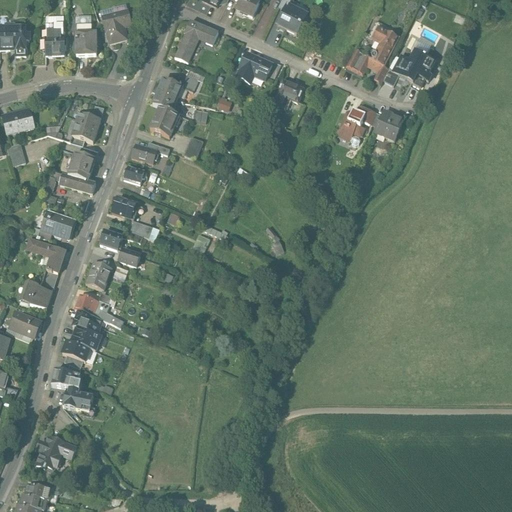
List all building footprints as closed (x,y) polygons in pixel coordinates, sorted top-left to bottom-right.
[(203,0),(202,2),(216,10),(220,2),(221,0),(203,0)] [(237,0),(236,3),(236,4),(239,6),(237,10),(244,13),(243,16),(253,20),(260,4),(251,0),(237,0)] [(284,0),(279,9),(284,12),(290,1),(288,0),(284,0)] [(306,19),(287,9),(278,27),(297,37),(306,19)] [(119,16),(103,20),(107,35),(108,35),(111,47),(127,43),(124,31),(131,29),(128,16),(119,18),(119,16)] [(185,37),(175,61),(190,68),(200,44),(213,50),(219,35),(190,23),(185,37)] [(63,27),(46,28),(46,40),(45,40),(45,42),(46,58),(64,58),(64,40),(63,40),(63,27)] [(91,27),(76,27),(76,58),(97,58),(97,44),(95,37),(92,37),(91,27)] [(25,30),(16,30),(16,31),(6,31),(0,30),(0,52),(16,52),(16,58),(26,58),(25,44),(29,44),(29,38),(25,38),(25,30)] [(383,47),(378,57),(377,57),(376,59),(375,58),(374,59),(373,59),(373,60),(373,61),(373,63),(361,57),(355,54),(346,70),(364,79),(369,69),(381,75),(384,69),(397,43),(379,33),(374,43),(383,47)] [(364,36),(355,54),(361,57),(370,40),(364,36)] [(45,42),(36,42),(30,65),(46,65),(46,58),(45,42)] [(416,54),(411,64),(402,60),(394,74),(400,78),(413,85),(421,90),(426,81),(429,83),(432,78),(429,76),(435,64),(416,54)] [(246,57),(236,81),(252,87),(255,80),(265,84),(267,78),(272,67),(246,57)] [(272,67),(267,78),(274,81),(280,69),(273,66),(272,67)] [(381,75),(376,84),(380,87),(382,83),(388,72),(384,69),(381,75)] [(394,74),(388,71),(388,72),(382,83),(394,90),(400,78),(394,74)] [(199,83),(187,78),(182,91),(194,96),(199,83)] [(182,91),(164,82),(158,96),(159,96),(165,99),(166,98),(177,103),(182,91)] [(304,93),(283,84),(273,109),(281,113),(286,101),(298,106),(304,93)] [(159,96),(158,96),(153,108),(160,111),(165,99),(159,96)] [(177,103),(166,98),(165,99),(160,111),(161,111),(171,116),(177,103)] [(221,100),(218,111),(231,115),(234,103),(221,100)] [(104,110),(95,107),(91,118),(100,121),(104,110)] [(355,116),(349,114),(346,115),(338,133),(340,137),(351,142),(350,144),(351,147),(355,149),(358,148),(360,144),(359,141),(360,139),(359,138),(359,137),(361,137),(364,130),(360,129),(362,124),(366,125),(371,113),(361,109),(358,110),(355,116)] [(171,116),(161,111),(151,133),(170,142),(179,120),(171,116)] [(23,113),(3,118),(7,134),(23,130),(24,132),(34,130),(31,116),(24,118),(23,113)] [(371,113),(366,125),(371,127),(377,115),(371,113)] [(208,116),(196,114),(194,124),(206,126),(208,116)] [(404,122),(385,114),(383,118),(378,130),(375,136),(376,137),(378,134),(387,138),(385,141),(394,145),(404,122)] [(91,118),(80,115),(72,138),(80,141),(93,145),(100,121),(91,118)] [(377,115),(371,127),(378,130),(383,118),(377,115)] [(47,130),(47,137),(56,140),(60,130),(47,130)] [(72,138),(68,136),(66,143),(78,147),(80,141),(72,138)] [(150,139),(141,136),(139,142),(148,145),(150,139)] [(203,145),(192,141),(185,159),(196,164),(203,145)] [(21,146),(7,150),(12,169),(26,165),(21,146)] [(160,150),(149,146),(147,152),(157,155),(157,156),(158,156),(160,150)] [(147,152),(135,148),(131,160),(153,168),(157,156),(157,155),(147,152)] [(95,161),(75,155),(68,177),(88,183),(95,161)] [(281,158),(274,167),(283,174),(290,165),(281,158)] [(144,175),(128,170),(126,175),(125,175),(123,181),(124,181),(123,182),(140,188),(142,182),(144,182),(146,176),(144,176),(144,175)] [(63,175),(54,173),(52,179),(61,182),(63,175)] [(68,177),(63,175),(61,182),(60,186),(92,196),(95,186),(68,177)] [(45,205),(59,211),(63,210),(65,203),(50,198),(56,181),(51,179),(44,197),(47,197),(45,205)] [(151,193),(142,190),(140,196),(149,199),(151,193)] [(137,207),(118,201),(112,216),(134,224),(137,215),(134,214),(137,207)] [(72,223),(46,214),(40,231),(51,236),(66,241),(72,223)] [(171,214),(168,224),(179,227),(181,217),(171,214)] [(153,231),(134,224),(130,233),(132,234),(143,239),(149,242),(153,231)] [(51,236),(40,231),(38,237),(49,241),(51,236)] [(122,239),(105,233),(100,247),(117,253),(122,239)] [(143,239),(132,234),(129,242),(140,246),(143,239)] [(210,242),(202,238),(197,250),(204,254),(210,242)] [(64,253),(30,242),(27,251),(45,257),(43,264),(48,266),(46,272),(57,276),(64,253)] [(278,243),(271,247),(275,255),(282,251),(278,243)] [(140,259),(123,253),(119,263),(136,269),(140,259)] [(112,271),(94,264),(86,286),(103,293),(112,271)] [(128,273),(118,269),(115,276),(125,280),(128,273)] [(57,276),(46,272),(42,284),(54,288),(58,276),(57,276)] [(38,287),(27,284),(21,301),(31,304),(30,307),(46,309),(51,294),(37,289),(38,287)] [(112,299),(101,295),(98,303),(99,303),(109,307),(112,299)] [(98,303),(80,296),(75,311),(78,312),(93,318),(96,310),(99,303),(98,303)] [(102,313),(96,310),(93,318),(102,322),(109,324),(121,331),(123,325),(102,313)] [(93,318),(78,312),(72,328),(76,329),(70,343),(70,344),(90,351),(95,353),(101,338),(98,337),(101,329),(99,329),(102,322),(93,318)] [(40,325),(16,315),(10,327),(10,329),(28,337),(34,340),(40,325)] [(28,337),(10,329),(10,327),(5,325),(2,333),(25,343),(28,337)] [(9,343),(0,340),(0,362),(3,363),(9,343)] [(90,351),(70,344),(70,343),(67,342),(62,354),(67,356),(83,363),(85,363),(90,351)] [(83,363),(67,356),(64,363),(69,366),(80,371),(83,363)] [(68,374),(80,377),(80,371),(69,366),(68,374)] [(52,386),(67,390),(63,409),(90,415),(93,399),(79,395),(82,385),(78,384),(80,377),(68,374),(55,372),(52,386)] [(75,437),(68,427),(63,430),(71,440),(75,437)] [(46,447),(45,447),(36,467),(45,471),(44,472),(45,473),(47,469),(54,473),(61,458),(71,462),(76,451),(49,440),(46,447)] [(53,487),(32,482),(31,488),(29,487),(26,498),(47,503),(49,504),(53,487)] [(26,498),(23,498),(21,508),(36,511),(44,511),(47,503),(26,498)]
